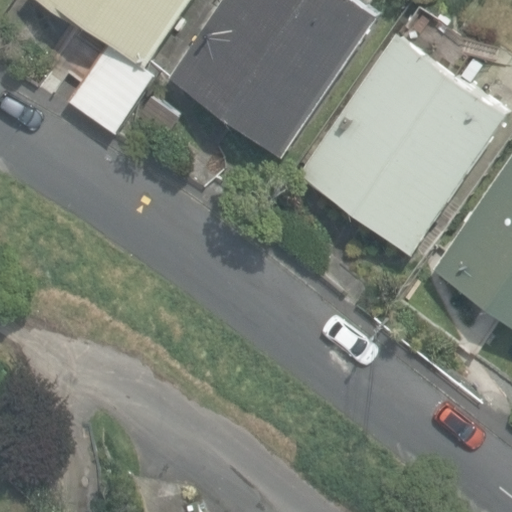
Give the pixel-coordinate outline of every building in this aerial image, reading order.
[(116,39),(154,66),(198,0),(52,0),(89,26),(92,22),(116,39)] [(228,0),(178,76),(293,153),(389,11),(372,0),(228,0)] [(306,172),(422,252),(511,121),(511,102),(405,28),(306,172)] [(74,99),(121,132),(163,72),(154,66),(116,39),(74,99)] [(511,162),(440,265),(511,314),(511,162)]
